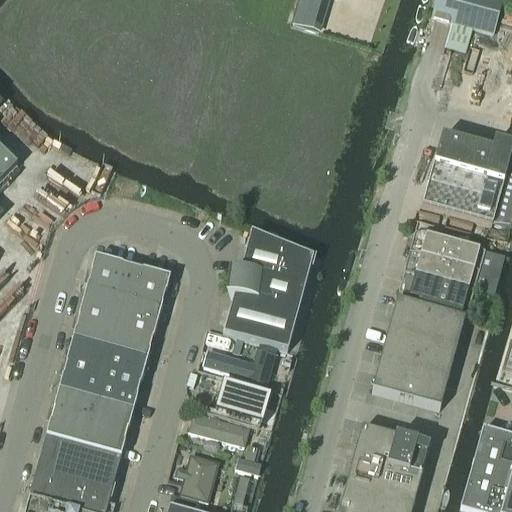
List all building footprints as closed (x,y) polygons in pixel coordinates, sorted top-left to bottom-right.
[(302,0),(299,12),(318,17),(323,0),(302,0)] [(449,28),(443,52),(464,57),(470,34),(491,39),(500,5),(483,0),(437,0),(431,23),(449,28)] [(491,157),(440,143),(421,212),(490,231),(508,237),(511,220),(511,166),(509,165),(511,153),(511,152),(493,147),(491,157)] [(0,187),(15,172),(0,157),(0,187)] [(299,310),(312,262),(249,237),(239,276),(233,275),(231,291),(299,310)] [(492,302),(503,263),(414,238),(403,277),(472,296),(492,302)] [(160,315),(168,284),(93,263),(85,294),(122,305),(160,315)] [(464,323),(472,296),(403,277),(397,297),(420,304),(418,310),(464,323)] [(299,310),(231,291),(230,302),(232,301),(222,339),(286,357),(299,310)] [(109,355),(122,305),(85,294),(71,344),(109,355)] [(146,365),(160,315),(122,305),(109,355),(146,365)] [(378,363),(370,395),(440,413),(448,383),(465,324),(395,305),(378,363)] [(206,335),(196,374),(279,397),(289,358),(286,357),(222,339),(206,335)] [(94,407),(109,355),(71,344),(57,396),(94,407)] [(132,417),(146,365),(109,355),(94,407),(132,417)] [(82,453),(94,407),(57,396),(44,443),(82,453)] [(119,463),(132,417),(94,407),(82,453),(119,463)] [(192,417),(187,437),(244,452),(249,433),(192,417)] [(360,434),(338,511),(412,511),(428,452),(360,434)] [(511,511),(511,442),(481,434),(460,511),(511,511)] [(82,453),(44,443),(27,504),(54,511),(105,511),(119,463),(82,453)] [(244,464),(252,467),(256,454),(247,452),(244,464)] [(208,508),(220,467),(189,459),(177,499),(208,508)] [(236,463),(233,474),(257,482),(260,471),(236,463)] [(241,510),(248,485),(247,485),(239,483),(236,493),(235,498),(232,508),(240,510),(241,510)]
